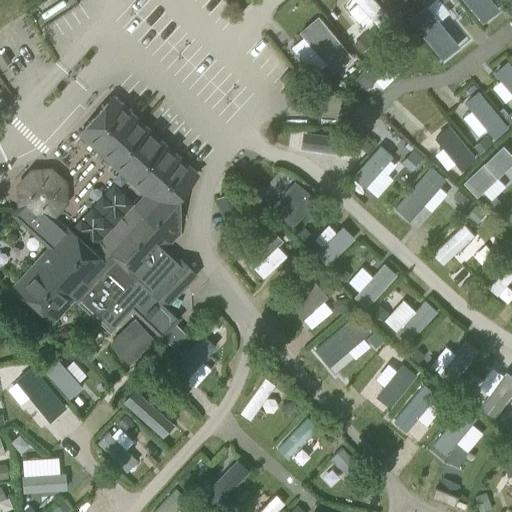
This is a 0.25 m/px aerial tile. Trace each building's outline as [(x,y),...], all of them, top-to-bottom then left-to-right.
[(390,20),(372,0),(352,0),(378,29),(390,20)] [(499,13),(488,0),(460,0),(482,26),(499,13)] [(404,2),(392,10),(398,17),(410,9),(404,2)] [(441,62),(459,50),(426,8),(407,22),(441,62)] [(351,60),(317,19),(298,35),(333,76),(351,60)] [(361,53),(372,43),(366,36),(354,46),(361,53)] [(387,47),(355,81),(366,91),(400,58),(387,47)] [(492,76),(511,99),(511,68),(508,63),(492,76)] [(326,73),(313,79),(319,93),(332,88),(326,73)] [(508,130),(477,92),(464,104),(494,142),(508,130)] [(406,93),(387,114),(413,137),(423,126),(412,116),(421,106),(406,93)] [(46,250),(12,288),(52,326),(74,303),(111,334),(135,310),(161,335),(174,318),(165,309),(146,290),(175,261),(150,239),(158,230),(185,199),(200,177),(113,97),(77,137),(143,197),(91,250),(63,226),(62,227),(46,250)] [(476,162),(449,128),(433,141),(460,174),(476,162)] [(302,135),(300,151),(352,159),(355,141),(302,135)] [(392,158),(380,147),(352,179),(364,190),(392,158)] [(511,166),(511,159),(502,148),(462,185),(476,200),(511,166)] [(422,159),(412,150),(401,164),(410,172),(422,159)] [(58,218),(67,203),(65,180),(51,168),(30,169),(16,185),(18,205),(17,209),(33,219),(58,218)] [(430,168),(394,210),(408,224),(446,182),(430,168)] [(269,209),(291,231),(315,204),(293,183),(269,209)] [(468,200),(458,192),(452,200),(462,208),(468,200)] [(214,200),(228,231),(245,223),(233,193),(214,200)] [(505,208),(495,199),(488,206),(497,214),(505,208)] [(466,216),(476,226),(484,217),(474,207),(466,216)] [(33,219),(17,209),(11,218),(46,250),(62,227),(58,218),(33,219)] [(510,226),(511,224),(511,212),(510,210),(503,216),(510,226)] [(475,237),(463,226),(431,258),(441,268),(475,237)] [(314,257),(326,268),(355,241),(342,230),(314,257)] [(251,272),(282,244),(271,232),(241,259),(251,272)] [(197,275),(178,257),(175,261),(146,290),(165,309),(197,275)] [(366,311),(396,278),(384,266),(353,300),(366,311)] [(487,289),(496,299),(511,281),(511,274),(505,269),(487,289)] [(301,323),(328,300),(310,280),(284,302),(301,323)] [(408,345),(437,315),(424,303),(396,335),(408,345)] [(313,351),(328,371),(368,336),(354,318),(313,351)] [(154,342),(134,321),(109,346),(130,368),(154,342)] [(217,350),(203,338),(174,371),(186,384),(217,350)] [(452,388),(479,353),(465,341),(438,378),(452,388)] [(65,362),(77,377),(84,371),(71,356),(65,362)] [(44,372),(69,402),(83,391),(57,362),(44,372)] [(390,413),(417,377),(402,368),(375,401),(390,413)] [(49,425),(67,411),(33,369),(16,385),(49,425)] [(494,421),(511,395),(511,380),(504,375),(479,412),(494,421)] [(239,416),(249,424),(273,388),(263,381),(239,416)] [(393,424),(405,435),(436,398),(424,387),(393,424)] [(162,440),(174,429),(135,394),(123,404),(162,440)] [(279,408),(283,420),(296,416),(293,404),(279,408)] [(433,447),(445,458),(476,421),(463,410),(433,447)] [(511,435),(511,411),(501,428),(511,435)] [(307,420),(276,452),(287,463),(317,431),(307,420)] [(138,463),(108,435),(97,445),(127,475),(138,463)] [(342,449),(329,461),(352,488),(363,475),(342,449)] [(218,502),(246,466),(234,456),(203,489),(218,502)] [(21,478),(22,496),(66,493),(65,477),(21,478)] [(438,490),(434,489),(430,502),(454,511),(456,498),(459,487),(442,479),(438,490)] [(175,483),(148,511),(149,511),(167,511),(185,495),(175,483)] [(271,511),(283,500),(274,491),(252,511),(271,511)] [(486,511),(491,510),(486,494),(473,498),(478,511),(486,511)] [(296,502),(290,509),(293,511),(305,511),(306,511),(296,502)]
